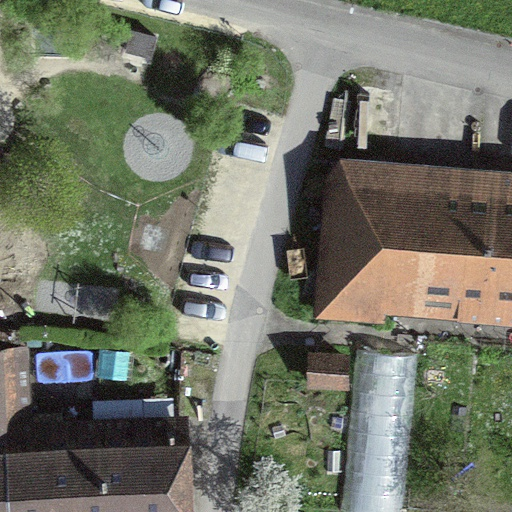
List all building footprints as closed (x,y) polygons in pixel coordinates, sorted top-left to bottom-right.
[(511,195),(328,182),(317,309),(381,314),(383,287),(511,297),(511,195)] [(0,441),(17,441),(17,403),(4,403),(3,358),(17,357),(17,330),(0,328),(0,441)] [(365,343),(358,501),(408,503),(415,345),(365,343)] [(345,382),(345,357),(309,355),(308,380),(345,382)] [(17,441),(0,441),(0,511),(179,511),(176,434),(58,439),(58,440),(33,440),(17,441)]
